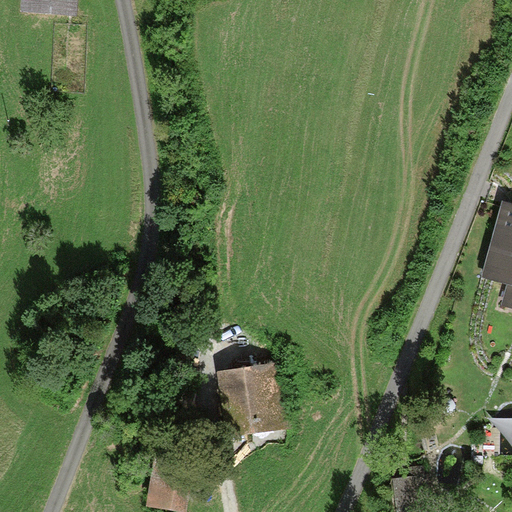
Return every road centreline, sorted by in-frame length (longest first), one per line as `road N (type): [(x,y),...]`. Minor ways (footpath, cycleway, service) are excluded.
road 1 (unclassified): [(55,511),(141,278),(150,225),(143,102),(122,0)]
road 2 (residential): [(341,511),(484,184),(511,90)]
